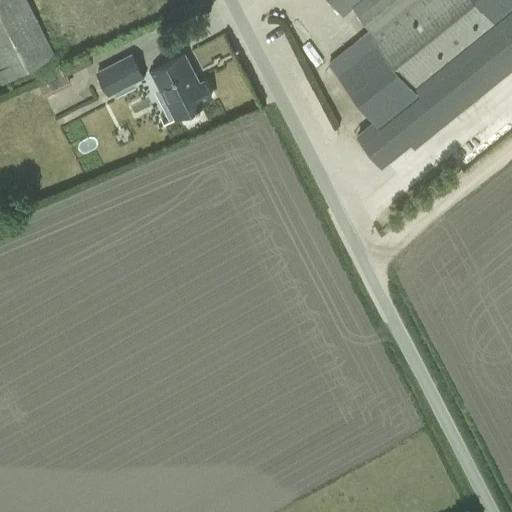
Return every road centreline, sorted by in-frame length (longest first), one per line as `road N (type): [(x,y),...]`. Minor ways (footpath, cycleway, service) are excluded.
road 1 (unclassified): [(491,511),(229,0)]
road 2 (track): [(364,265),(511,146)]
